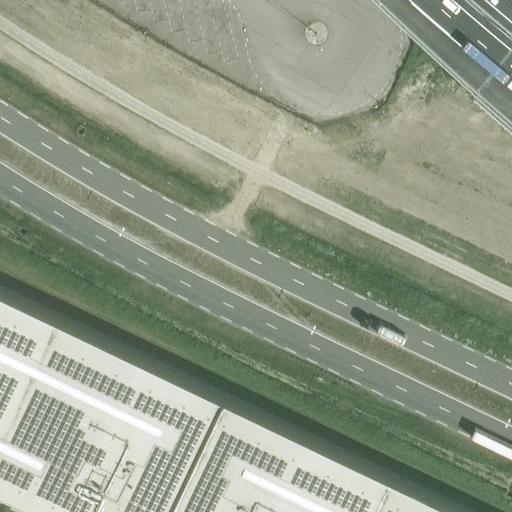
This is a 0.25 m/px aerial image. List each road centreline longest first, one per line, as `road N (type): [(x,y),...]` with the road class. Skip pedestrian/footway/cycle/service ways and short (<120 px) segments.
road 1 (secondary): [(511,381),(177,216),(0,112)]
road 2 (secondary): [(0,174),(164,269),(511,438)]
